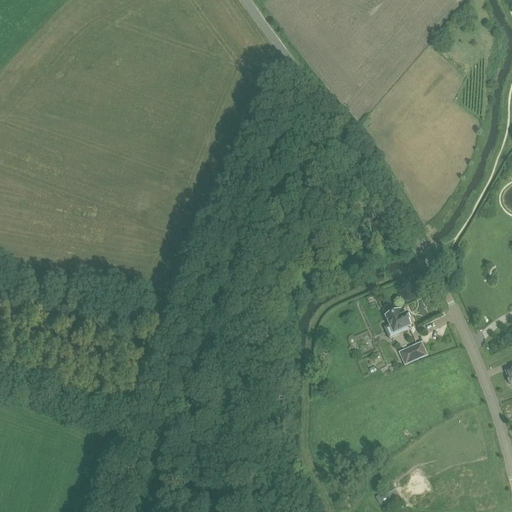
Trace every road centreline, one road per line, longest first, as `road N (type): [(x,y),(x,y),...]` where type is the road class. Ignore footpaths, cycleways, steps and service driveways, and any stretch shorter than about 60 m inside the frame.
road 1 (unclassified): [(511,471),(470,344),(390,188),(246,0)]
road 2 (track): [(117,511),(300,72)]
road 3 (track): [(150,430),(0,379)]
